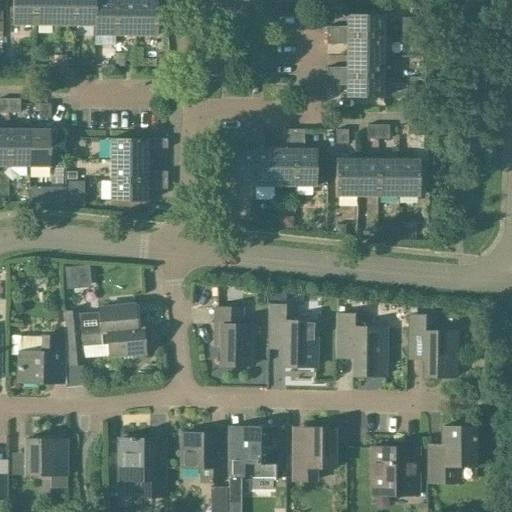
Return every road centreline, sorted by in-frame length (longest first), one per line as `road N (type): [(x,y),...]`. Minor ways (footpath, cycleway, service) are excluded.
road 1 (residential): [(511,279),(179,250)]
road 2 (residential): [(437,400),(188,399)]
road 3 (residential): [(192,110),(317,116),(314,21)]
road 4 (residential): [(188,399),(0,404)]
road 5 (residential): [(179,250),(52,238),(0,243)]
road 6 (residential): [(188,399),(174,280),(179,250)]
road 7 (residential): [(179,250),(192,110)]
road 8 (residential): [(68,96),(193,93)]
